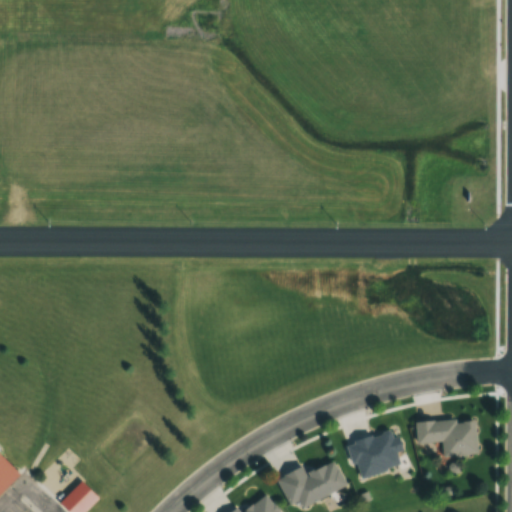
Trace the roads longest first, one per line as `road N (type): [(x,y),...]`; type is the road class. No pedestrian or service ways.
road 1 (secondary): [(0,241),(511,242)]
road 2 (residential): [(168,511),(240,453),(346,397),(511,368)]
road 3 (tertiary): [(510,242),(511,0)]
